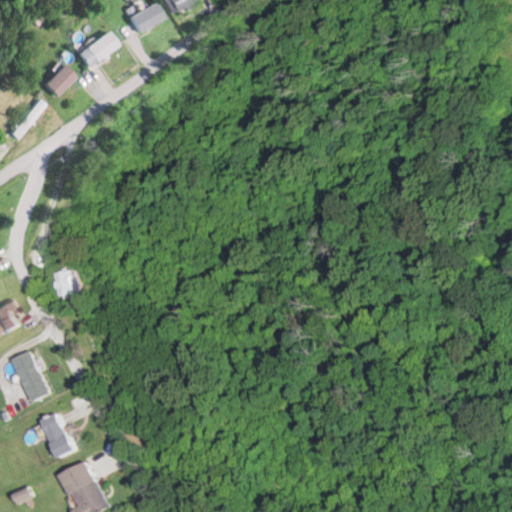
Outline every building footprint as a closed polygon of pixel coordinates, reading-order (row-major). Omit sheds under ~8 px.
[(162,0),(169,12),(189,0),(162,0)] [(160,18),(151,2),(125,16),(134,32),(160,18)] [(116,44),(106,29),(76,51),(86,65),(116,44)] [(73,75),(60,62),(39,82),(52,96),(73,75)] [(46,104),(37,97),(8,129),(16,136),(46,104)] [(80,267),(57,270),(60,294),(83,292),(80,267)] [(22,324),(15,310),(19,308),(13,296),(0,302),(0,328),(3,333),(22,324)] [(15,357),(35,400),(53,392),(33,349),(15,357)] [(76,451),(64,411),(46,417),(58,457),(76,451)] [(91,459),(65,471),(85,511),(97,511),(113,505),(91,459)]
